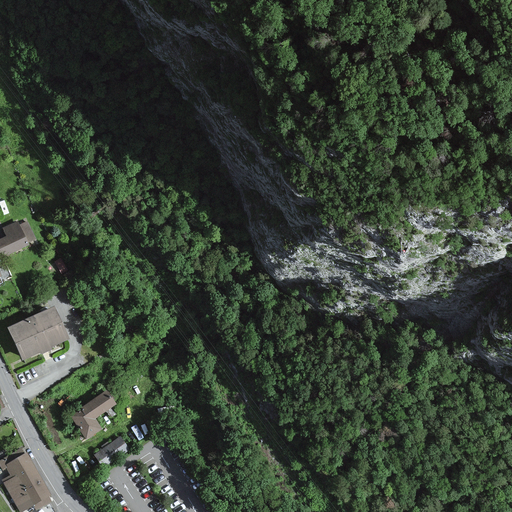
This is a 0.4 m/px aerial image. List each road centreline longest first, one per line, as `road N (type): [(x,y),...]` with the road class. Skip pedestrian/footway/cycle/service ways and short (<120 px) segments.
road 1 (tertiary): [(82,511),(43,458),(0,372)]
road 2 (track): [(43,458),(99,438),(137,413),(151,392)]
